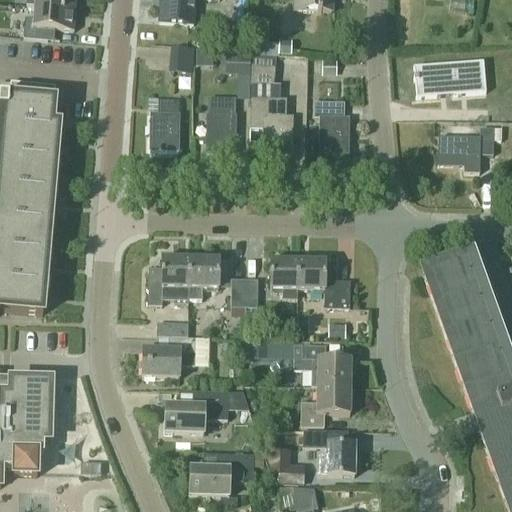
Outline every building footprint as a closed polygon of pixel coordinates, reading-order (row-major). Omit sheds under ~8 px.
[(34,0),(34,9),(74,12),(74,0),(34,0)] [(192,28),(194,1),(218,3),(218,0),(160,0),(159,25),(192,28)] [(331,15),(331,0),(293,0),(294,14),(331,15)] [(473,3),(450,0),(448,13),(471,16),(473,3)] [(72,34),(74,12),(34,9),(33,22),(24,21),(23,42),(54,44),(55,32),(72,34)] [(401,37),(421,37),(421,26),(401,26),(401,37)] [(291,44),(279,43),(278,57),(290,57),(291,44)] [(277,59),(278,45),(252,44),(252,57),(277,59)] [(199,51),(199,66),(216,66),(216,51),(199,51)] [(168,74),(191,76),(193,57),(169,55),(168,74)] [(225,78),(248,78),(249,58),(225,58),(225,78)] [(250,77),(274,78),(275,60),(251,59),(250,77)] [(336,63),(321,63),(321,79),(336,79),(336,63)] [(414,69),(416,100),(485,95),(482,64),(414,69)] [(0,100),(0,314),(42,318),(58,130),(51,129),(53,105),(55,89),(9,85),(9,86),(0,85),(0,95),(8,96),(8,101),(0,100)] [(292,120),(285,119),(285,102),(280,102),(280,87),(250,87),(249,132),(262,132),(261,156),(291,157),(292,120)] [(235,155),(236,118),(235,118),(235,101),(207,101),(207,118),(206,118),(205,155),(235,155)] [(178,155),(178,118),(177,118),(178,104),(155,103),(155,117),(148,117),(148,155),(178,155)] [(313,121),(318,121),(318,157),(348,157),(348,121),(344,121),(344,105),(313,105),(313,121)] [(500,132),(492,132),(479,132),(478,141),(438,140),(437,170),(463,170),(463,176),(478,177),(479,158),(492,159),(492,143),(500,143),(500,132)] [(511,511),(511,364),(476,265),(468,268),(465,259),(429,272),(433,284),(426,287),(471,413),(478,431),(506,511),(511,511)] [(178,303),(188,303),(189,262),(161,261),(161,273),(149,273),(149,309),(162,309),(162,291),(178,291),(178,303)] [(219,262),(189,262),(188,303),(201,303),(202,291),(218,291),(219,262)] [(297,303),(297,293),(297,264),(270,263),(270,293),(281,293),(281,303),(297,303)] [(325,264),(297,264),(297,293),(323,293),(323,313),(349,313),(349,285),(325,284),(325,264)] [(230,311),(244,311),(244,283),(230,283),(230,311)] [(257,284),(244,283),(244,311),(245,311),(244,321),(256,321),(257,284)] [(156,326),(156,341),(187,342),(187,327),(156,326)] [(209,342),(187,342),(156,341),(155,354),(142,353),(141,382),(178,383),(178,370),(208,371),(209,342)] [(270,362),(274,359),(274,351),(270,348),(260,348),(256,351),(256,359),(260,362),(270,362)] [(311,375),(310,391),(349,391),(349,364),(324,364),(325,350),(293,350),(293,375),(311,375)] [(49,444),(50,384),(0,383),(0,477),(0,472),(13,472),(12,479),(36,480),(37,457),(43,458),(43,444),(49,444)] [(348,418),(349,391),(310,391),(316,391),(316,407),(300,406),(299,432),(323,432),(323,418),(348,418)] [(242,397),(227,396),(196,395),(196,409),(177,409),(164,408),(163,437),(202,439),(203,424),(226,425),(226,421),(226,413),(243,414),(244,403),(242,397)] [(344,436),(313,435),(303,435),(303,450),(326,450),(326,462),(318,462),(318,479),(353,479),(354,449),(347,449),(344,436)] [(188,500),(219,501),(219,511),(236,507),(236,501),(228,501),(228,486),(252,487),(253,459),(223,458),(223,472),(203,472),(189,471),(188,500)] [(80,478),(99,478),(100,467),(80,466),(80,478)] [(304,487),(304,471),(290,471),(271,470),(276,486),(304,487)]
